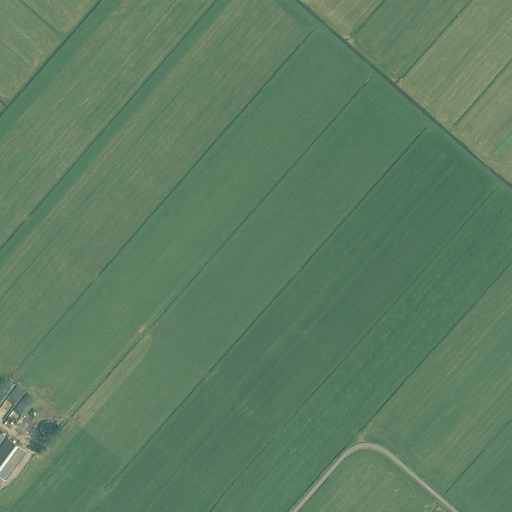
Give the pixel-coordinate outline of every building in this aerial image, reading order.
[(12,390),(1,410),(5,412),(4,413),(7,415),(11,407),(13,408),(20,395),(12,390)] [(33,405),(36,406),(38,405),(40,404),(42,402),(42,399),(42,397),(41,394),(39,393),(36,392),(33,392),(31,393),(29,395),(28,398),(29,401),(30,404),(33,405)] [(38,436),(41,438),(51,427),(47,425),(38,436)] [(0,449),(8,438),(0,432),(0,449)] [(12,441),(8,438),(0,449),(0,475),(5,480),(26,452),(12,441)]
